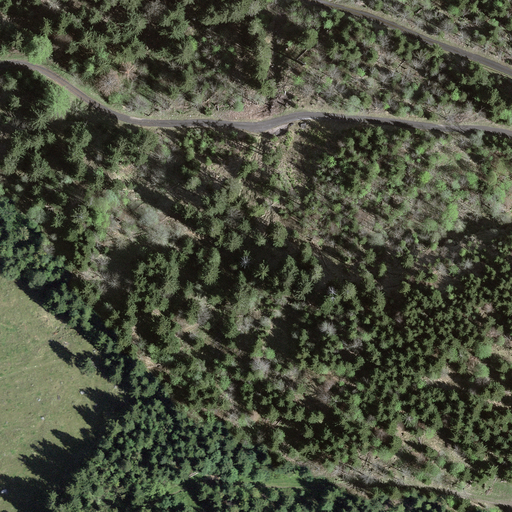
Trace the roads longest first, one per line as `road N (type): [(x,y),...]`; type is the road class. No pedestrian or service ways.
road 1 (unclassified): [(0,66),(22,62),(65,81),(99,112),(152,130),(259,128),(296,114),(511,136)]
road 2 (track): [(511,507),(386,483),(246,483),(197,484),(137,511)]
road 3 (unclassified): [(511,72),(316,0)]
